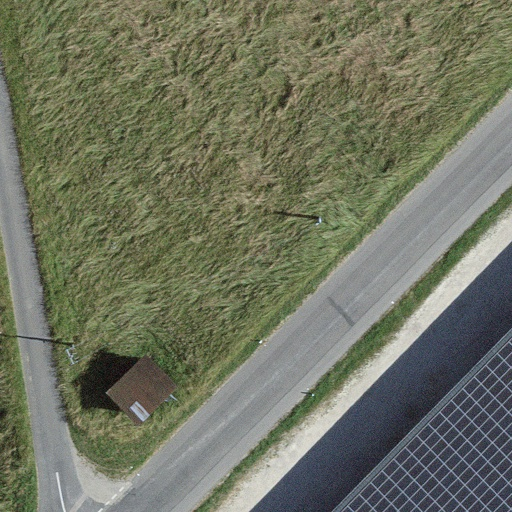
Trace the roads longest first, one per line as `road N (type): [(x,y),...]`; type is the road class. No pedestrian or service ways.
road 1 (tertiary): [(511,131),(139,511)]
road 2 (residential): [(53,511),(0,202)]
